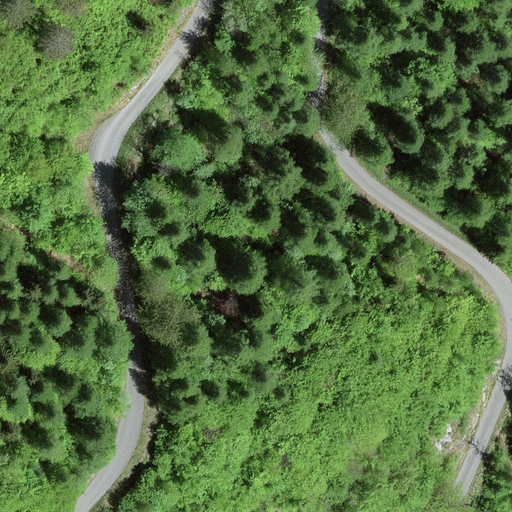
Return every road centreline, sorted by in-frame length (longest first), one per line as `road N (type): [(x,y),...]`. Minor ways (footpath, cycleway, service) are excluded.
road 1 (track): [(82,511),(121,455),(132,402),(105,176),(119,132),(208,0)]
road 2 (track): [(321,0),(318,97),(342,157),(459,245),(498,280),(511,306)]
road 3 (track): [(511,358),(448,511)]
